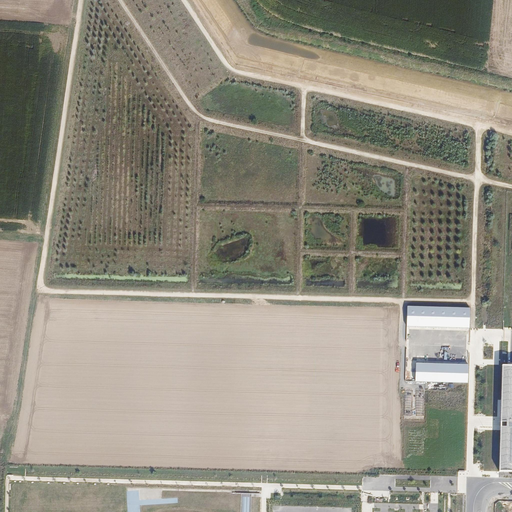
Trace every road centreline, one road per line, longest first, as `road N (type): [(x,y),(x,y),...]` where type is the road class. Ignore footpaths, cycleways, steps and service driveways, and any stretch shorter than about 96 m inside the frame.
road 1 (track): [(475,300),(38,289),(81,0)]
road 2 (track): [(478,178),(198,117),(119,0)]
road 3 (track): [(184,0),(232,71),(511,133)]
road 4 (track): [(472,333),(480,126)]
road 5 (track): [(38,289),(0,457)]
road 6 (residential): [(476,486),(469,472),(472,362)]
